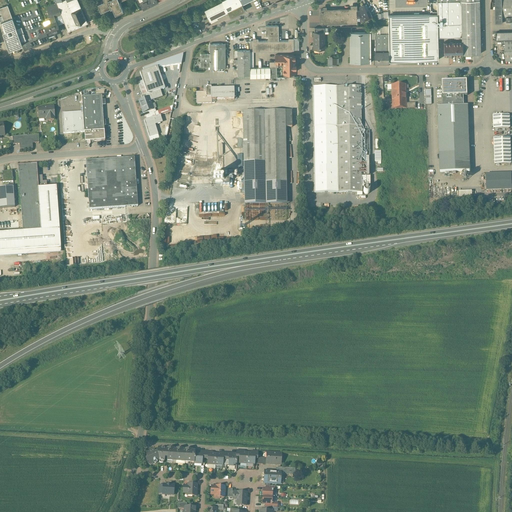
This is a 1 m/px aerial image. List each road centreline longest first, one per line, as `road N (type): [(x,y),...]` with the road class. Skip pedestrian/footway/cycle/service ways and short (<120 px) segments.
road 1 (unclassified): [(139,435),(155,210),(144,149)]
road 2 (trunk): [(0,366),(113,307),(264,259)]
road 3 (trunk): [(264,259),(0,300)]
road 4 (trunk): [(511,224),(264,259)]
road 5 (residential): [(487,68),(315,70),(305,58),(302,2)]
road 6 (unclassified): [(144,149),(0,161)]
road 7 (unclassified): [(116,32),(94,30),(0,59)]
